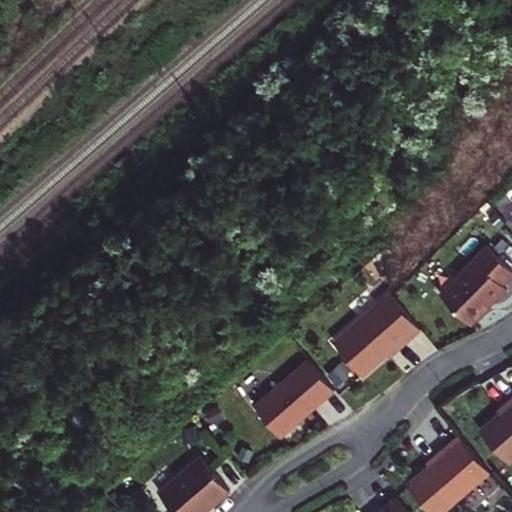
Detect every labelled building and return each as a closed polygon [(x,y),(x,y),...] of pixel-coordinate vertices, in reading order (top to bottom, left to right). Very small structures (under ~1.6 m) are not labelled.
[(499,253),(511,266),(511,244),(510,243),(499,253)] [(511,266),(499,253),(491,245),(443,293),(474,323),(510,287),(506,283),(510,279),(511,277),(511,266)] [(389,297),(335,351),(366,382),(394,354),(406,342),(409,344),(421,332),(390,301),(389,297)] [(306,362),(252,409),(278,439),(308,413),(332,392),(306,362)] [(511,405),(509,408),(492,423),(511,445),(511,405)] [(441,511),(486,474),(456,438),(441,451),(443,453),(436,459),(404,487),(425,511),(441,511)] [(209,506),(227,491),(197,458),(156,494),(171,511),(197,511),(201,509),(207,503),(209,506)] [(405,511),(394,499),(378,511),(405,511)]
